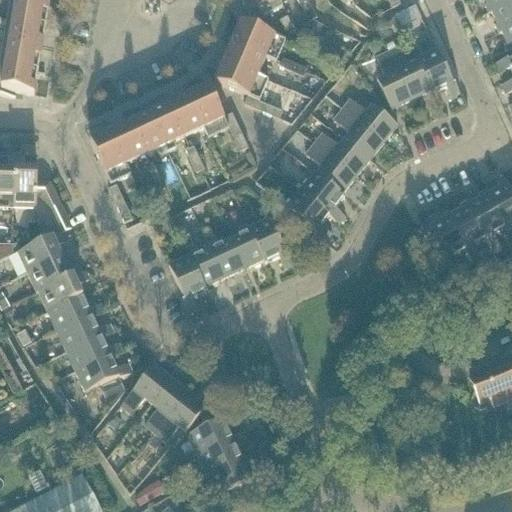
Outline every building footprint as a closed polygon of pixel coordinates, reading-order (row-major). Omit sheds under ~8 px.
[(49,9),(50,0),(10,0),(10,2),(49,9)] [(282,11),(277,2),(276,0),(249,0),(250,0),(242,5),(254,27),(282,11)] [(303,15),(311,11),(305,0),(297,4),(303,15)] [(386,0),(393,13),(401,9),(396,0),(386,0)] [(511,5),(511,0),(482,0),(487,9),(484,10),(488,17),(490,16),(511,5)] [(46,31),(49,9),(10,2),(6,24),(46,31)] [(511,28),(511,5),(490,16),(496,28),(494,29),(498,36),(499,35),(511,28)] [(317,22),(311,11),(303,15),(309,26),(317,22)] [(286,37),(294,32),(287,21),(279,25),(286,37)] [(42,54),(46,31),(6,24),(3,47),(42,54)] [(276,66),(285,45),(241,26),(232,46),(266,61),(266,62),(276,66)] [(508,57),(511,54),(511,28),(499,35),(506,48),(504,49),(508,57)] [(258,81),(266,62),(266,61),(232,46),(223,66),(258,81)] [(0,69),(38,76),(42,54),(3,47),(0,61),(0,69)] [(394,47),(387,51),(389,56),(397,53),(394,47)] [(430,95),(416,66),(409,70),(400,51),(397,53),(389,56),(389,57),(411,104),(430,95)] [(450,102),(458,99),(453,88),(451,89),(435,54),(415,63),(416,66),(430,95),(431,98),(445,91),(450,102)] [(390,114),(411,104),(389,57),(376,63),(385,81),(377,85),(390,114)] [(511,63),(507,65),(507,63),(493,68),(497,78),(509,73),(511,80),(511,63)] [(291,77),(295,69),(283,64),(279,72),(291,77)] [(268,85),(258,81),(223,66),(215,86),(248,101),(244,109),(279,124),(282,116),(259,106),(268,85)] [(0,99),(14,102),(15,96),(34,99),(38,76),(0,69),(0,99)] [(306,73),(295,69),(291,77),(303,82),(306,73)] [(511,85),(501,89),(504,99),(511,95),(511,85)] [(224,122),(221,117),(208,90),(188,99),(204,133),(208,143),(229,133),(240,156),(248,153),(232,118),(224,122)] [(185,142),(204,133),(188,99),(169,108),(185,142)] [(397,131),(380,118),(373,111),(367,118),(351,105),(342,115),(382,148),(397,131)] [(173,147),(185,142),(169,108),(149,117),(168,157),(176,153),(173,147)] [(368,165),(382,148),(342,115),(334,126),(349,138),(343,145),(368,165)] [(160,161),(168,157),(149,117),(130,126),(145,160),(157,155),(160,161)] [(126,169),(145,160),(130,126),(110,136),(126,169)] [(131,179),(126,169),(110,136),(90,145),(110,189),(131,179)] [(368,165),(343,145),(338,152),(323,139),(315,149),(354,182),(368,165)] [(340,200),(341,199),(354,182),(315,149),(306,160),(321,172),(316,178),(315,179),(340,200)] [(186,155),(191,167),(199,163),(194,151),(186,155)] [(35,213),(35,188),(36,174),(24,174),(24,158),(14,158),(15,159),(14,201),(13,201),(12,213),(35,213)] [(0,160),(0,212),(12,213),(13,201),(14,201),(15,159),(7,159),(7,161),(0,160)] [(199,163),(191,167),(196,178),(204,174),(199,163)] [(152,185),(160,181),(155,169),(147,173),(152,185)] [(315,179),(316,178),(314,177),(300,195),(329,219),(329,221),(339,229),(345,222),(334,214),(344,201),(341,199),(340,200),(315,179)] [(165,192),(160,181),(152,185),(157,196),(165,192)] [(511,197),(505,184),(498,188),(499,191),(488,198),(486,198),(505,232),(502,234),(508,244),(511,242),(511,230),(511,229),(511,228),(511,197)] [(38,219),(57,210),(59,209),(49,188),(35,188),(35,213),(38,219)] [(124,228),(132,224),(116,190),(108,194),(124,228)] [(320,231),(329,221),(329,219),(300,195),(285,212),(315,236),(313,237),(325,247),(330,239),(320,231)] [(486,198),(488,198),(486,195),(478,199),(480,202),(468,209),(467,210),(486,243),(484,245),(490,255),(499,250),(493,239),(502,234),(505,232),(486,198)] [(161,198),(154,201),(157,209),(165,206),(161,198)] [(187,221),(200,216),(196,204),(183,209),(187,221)] [(467,210),(468,209),(466,206),(459,210),(461,213),(449,220),(448,221),(467,254),(464,255),(471,266),(480,261),(474,250),(484,245),(486,243),(467,210)] [(39,233),(62,222),(57,210),(38,219),(34,221),(39,233)] [(235,228),(244,224),(240,214),(231,218),(235,228)] [(448,221),(449,220),(447,217),(440,220),(442,224),(429,232),(447,264),(445,266),(452,277),(460,273),(454,261),(464,255),(467,254),(448,221)] [(52,242),(64,237),(68,235),(62,222),(39,233),(45,245),(52,242)] [(248,234),(249,234),(244,224),(235,228),(240,238),(228,243),(243,276),(263,266),(248,234)] [(248,234),(263,266),(264,269),(277,263),(282,273),(291,270),(286,258),(284,258),(269,224),(249,234),(248,234)] [(156,242),(165,238),(161,229),(152,233),(156,242)] [(61,262),(56,251),(68,245),(64,237),(52,242),(45,245),(17,258),(27,278),(61,262)] [(186,252),(193,249),(188,239),(181,242),(186,252)] [(243,276),(228,243),(217,249),(213,239),(204,243),(208,253),(210,252),(224,284),(243,276)] [(3,254),(12,254),(12,243),(3,243),(3,254)] [(334,243),(329,248),(337,254),(341,249),(334,243)] [(20,245),(12,247),(12,249),(13,258),(22,254),(20,245)] [(210,252),(208,253),(198,258),(193,248),(193,249),(186,252),(184,253),(188,262),(190,261),(205,293),(224,284),(210,252)] [(206,296),(205,293),(190,261),(188,262),(168,271),(184,305),(183,306),(188,318),(197,314),(192,303),(206,296)] [(36,298),(37,298),(82,277),(79,269),(67,274),(61,262),(27,278),(36,298)] [(511,273),(511,265),(511,263),(500,269),(505,278),(511,273)] [(46,318),(82,302),(76,291),(88,285),(84,277),(82,277),(37,298),(46,318)] [(0,313),(1,315),(9,311),(2,299),(0,299),(0,313)] [(91,322),(91,324),(104,318),(100,310),(88,315),(82,302),(46,318),(56,338),(91,322)] [(3,316),(6,322),(12,319),(9,313),(3,316)] [(97,335),(91,324),(91,322),(56,338),(65,358),(100,342),(101,344),(113,338),(109,329),(97,335)] [(31,347),(24,336),(17,340),(23,352),(31,347)] [(105,355),(101,344),(100,342),(65,358),(74,378),(108,362),(109,363),(122,357),(118,349),(105,355)] [(475,412),(481,415),(487,412),(489,406),(491,405),(493,411),(511,402),(511,351),(501,356),(506,369),(469,384),(475,397),(472,405),(475,412)] [(114,374),(109,363),(108,362),(74,378),(84,398),(102,390),(107,404),(125,397),(120,384),(132,378),(127,368),(114,374)] [(151,409),(171,384),(153,370),(119,412),(130,421),(144,404),(151,409)] [(155,440),(188,398),(171,384),(151,409),(157,415),(144,431),(154,440),(155,440)] [(125,397),(107,404),(111,414),(125,397)] [(188,398),(155,440),(161,445),(162,446),(165,448),(178,432),(185,437),(205,413),(188,398)] [(233,446),(231,444),(226,432),(238,427),(234,419),(220,425),(221,426),(188,442),(197,462),(233,446)] [(114,422),(107,431),(113,435),(120,427),(114,422)] [(242,465),(241,464),(236,452),(247,447),(243,439),(231,444),(233,446),(197,462),(206,482),(242,465)] [(155,440),(148,448),(155,454),(162,446),(161,445),(155,440)] [(125,463),(116,456),(109,465),(118,472),(125,463)] [(242,465),(206,482),(215,502),(230,495),(251,485),(245,472),(256,467),(252,458),(241,464),(242,465)] [(32,471),(17,479),(26,495),(41,487),(32,471)] [(100,511),(84,480),(22,511),(100,511)] [(179,496),(192,511),(199,511),(209,504),(192,485),(179,496)] [(146,492),(135,503),(139,511),(152,504),(157,501),(164,497),(158,487),(158,486),(146,492)]
